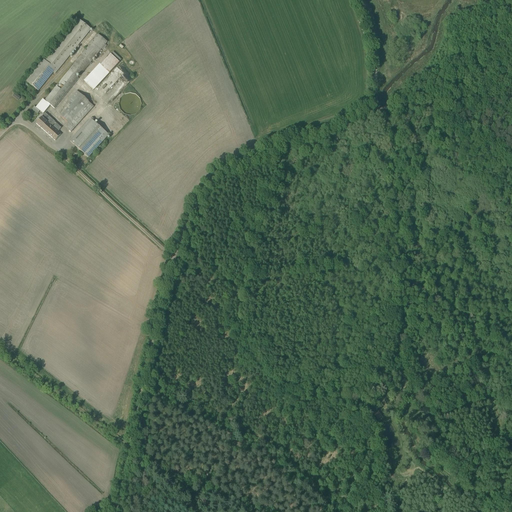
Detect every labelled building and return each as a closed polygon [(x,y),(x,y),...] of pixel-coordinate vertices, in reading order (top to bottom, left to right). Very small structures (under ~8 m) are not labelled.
[(78,21),(46,62),(43,59),(27,79),(38,88),(51,72),(55,75),(90,30),(78,21)] [(47,105),(53,110),(106,42),(98,36),(46,102),(42,99),(34,109),(40,114),(47,105)] [(84,82),(94,91),(121,63),(112,55),(102,66),(100,65),(84,82)] [(67,129),(72,133),(95,106),(78,91),(68,102),(72,105),(63,116),(72,124),(67,129)] [(139,107),(139,105),(139,103),(138,101),(137,99),(136,97),(134,96),(132,95),(129,94),(127,94),(125,94),(123,95),(121,97),(119,98),(118,100),(117,101),(117,104),(117,106),(117,108),(118,110),(119,112),(120,114),(122,115),(124,116),(127,116),(129,116),(130,116),(132,116),(134,114),(136,113),(137,111),(138,109),(139,107)] [(45,114),(36,124),(55,141),(61,134),(59,131),(61,129),(45,114)] [(71,142),(91,157),(109,134),(89,119),(71,142)]
